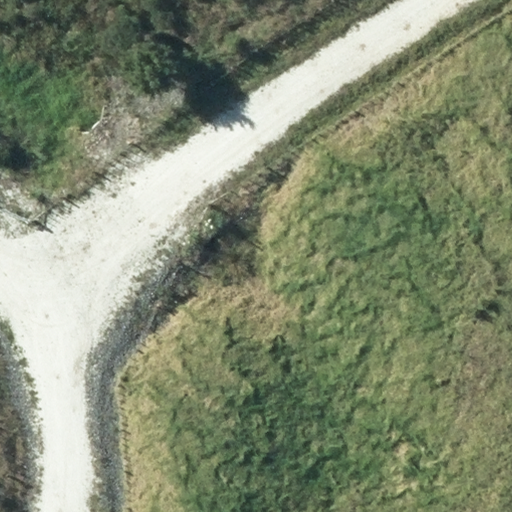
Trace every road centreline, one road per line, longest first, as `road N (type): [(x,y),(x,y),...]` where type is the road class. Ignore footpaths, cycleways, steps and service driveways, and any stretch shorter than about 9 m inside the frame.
road 1 (track): [(0,280),(17,288),(214,175),(438,0)]
road 2 (track): [(17,288),(56,359),(76,511)]
